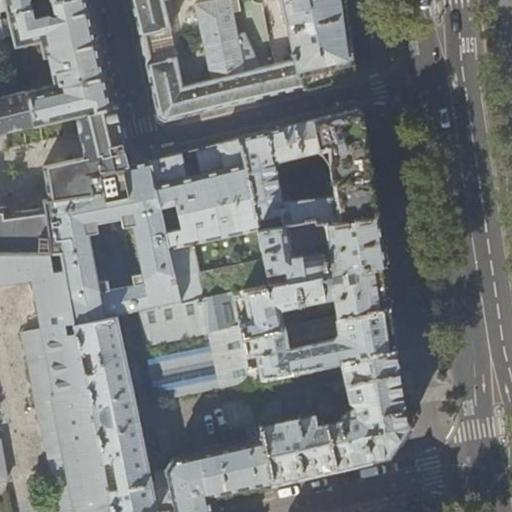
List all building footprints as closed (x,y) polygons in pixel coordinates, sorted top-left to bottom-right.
[(32,125),(75,116),(114,107),(111,93),(99,43),(88,0),(60,0),(0,15),(0,32),(1,38),(4,51),(31,45),(42,89),(24,92),(32,125)] [(0,0),(0,38),(1,38),(0,32),(0,15),(60,0),(0,0)] [(233,105),(303,88),(296,60),(242,72),(240,60),(270,53),(260,0),(234,0),(229,1),(228,0),(130,0),(132,10),(139,37),(170,31),(162,0),(202,0),(203,4),(195,6),(211,81),(183,87),(176,58),(146,64),(148,75),(159,118),(164,121),(233,105)] [(353,76),(355,73),(349,37),(344,6),(343,0),(281,0),(285,18),(287,18),(296,60),(303,88),(353,76)] [(358,0),(343,0),(344,6),(349,37),(364,34),(358,0)] [(0,252),(50,253),(45,208),(9,216),(7,209),(0,208),(0,132),(32,125),(24,92),(0,97),(0,252)] [(43,168),(50,200),(91,193),(85,177),(115,168),(127,164),(124,153),(123,146),(121,138),(114,107),(75,116),(82,147),(84,157),(58,164),(43,168)] [(358,109),(356,109),(295,124),(282,128),(237,139),(257,229),(314,222),(315,225),(327,223),(329,225),(376,215),(369,169),(361,111),(358,109)] [(166,156),(150,160),(158,207),(175,203),(184,242),(167,246),(179,303),(232,293),(244,291),(269,286),(257,229),(237,139),(194,149),(166,156)] [(85,177),(91,193),(50,200),(44,202),(45,208),(50,253),(60,254),(75,326),(114,315),(137,311),(179,303),(167,246),(158,207),(150,160),(129,165),(129,164),(127,164),(115,168),(85,177)] [(257,229),(269,286),(384,263),(382,253),(376,215),(329,225),(327,223),(315,225),(314,222),(257,229)] [(110,511),(75,326),(60,254),(50,253),(0,252),(0,482),(9,481),(2,443),(0,442),(0,283),(34,277),(45,330),(25,334),(39,419),(57,416),(59,427),(47,429),(57,487),(70,485),(72,496),(60,498),(62,511),(110,511)] [(388,295),(384,263),(269,286),(244,291),(250,317),(238,319),(241,336),(302,324),(302,313),(300,312),(280,313),(279,307),(315,299),(318,310),(336,306),(338,317),(390,306),(388,295)] [(251,383),(251,379),(241,336),(238,319),(232,293),(179,303),(137,311),(152,388),(171,398),(248,382),(249,384),(251,383)] [(251,379),(345,360),(396,348),(395,339),(390,306),(338,317),(302,324),(241,336),(251,379)] [(241,489),(272,481),(263,437),(172,458),(165,469),(146,473),(114,315),(75,326),(110,511),(212,511),(209,496),(214,495),(241,489)] [(389,455),(408,426),(405,403),(398,361),(396,348),(345,360),(347,371),(348,383),(332,386),(333,390),(351,397),(351,400),(339,415),(339,420),(316,425),(313,414),(282,420),(276,396),(255,401),(263,437),(272,481),(306,474),(357,462),(389,455)]
